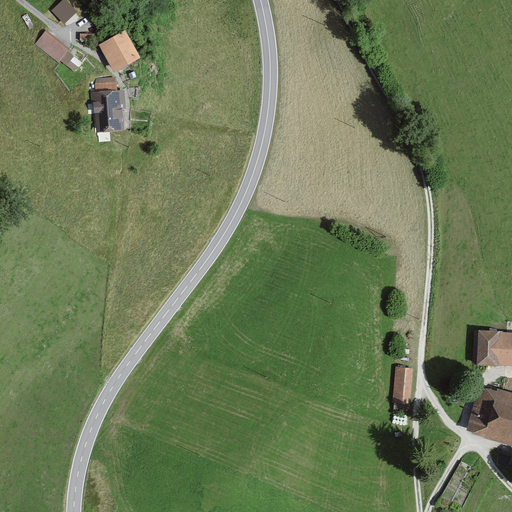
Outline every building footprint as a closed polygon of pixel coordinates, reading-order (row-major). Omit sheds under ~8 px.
[(65,19),(76,9),(68,0),(64,0),(55,8),(65,19)] [(67,50),(46,33),(37,44),(58,61),(67,50)] [(109,53),(117,67),(136,56),(124,35),(102,48),(106,54),(109,53)] [(96,103),(97,111),(87,112),(88,132),(99,131),(99,129),(123,127),(122,110),(118,110),(116,83),(114,78),(96,79),(95,85),(96,93),(92,93),(92,104),(96,103)] [(478,361),(511,362),(511,335),(479,333),(478,361)] [(406,412),(410,370),(398,368),(394,411),(406,412)] [(511,399),(483,391),(473,428),(511,439),(511,399)]
